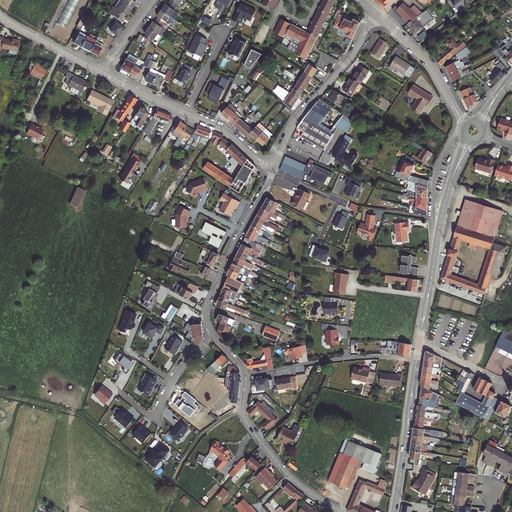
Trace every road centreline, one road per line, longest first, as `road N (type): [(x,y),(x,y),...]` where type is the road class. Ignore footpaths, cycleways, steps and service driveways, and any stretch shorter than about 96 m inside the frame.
road 1 (track): [(243,405),(202,434),(176,476),(162,482),(86,418),(0,393)]
road 2 (residential): [(375,12),(349,58),(291,125),(273,167)]
road 3 (residential): [(214,337),(206,305),(273,167)]
road 4 (residential): [(340,511),(289,476),(248,425),(245,376)]
road 5 (residential): [(416,361),(345,358),(245,376)]
road 6 (secondary): [(448,189),(419,341)]
road 7 (secondary): [(416,361),(394,511)]
